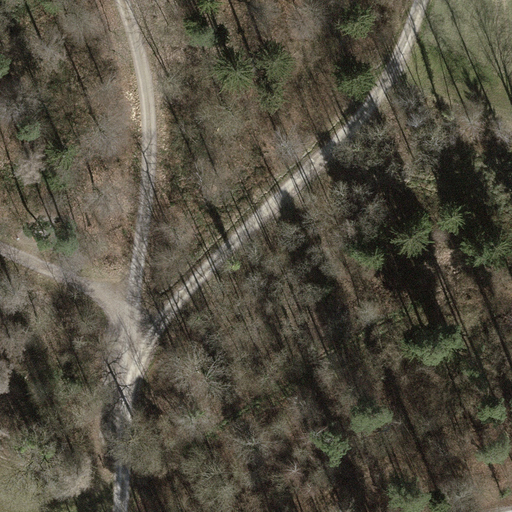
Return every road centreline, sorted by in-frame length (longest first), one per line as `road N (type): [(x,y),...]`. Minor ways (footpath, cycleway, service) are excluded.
road 1 (track): [(126,393),(198,271),(382,88),(421,0)]
road 2 (track): [(123,0),(148,83),(149,190),(126,393)]
road 3 (track): [(131,299),(0,245)]
